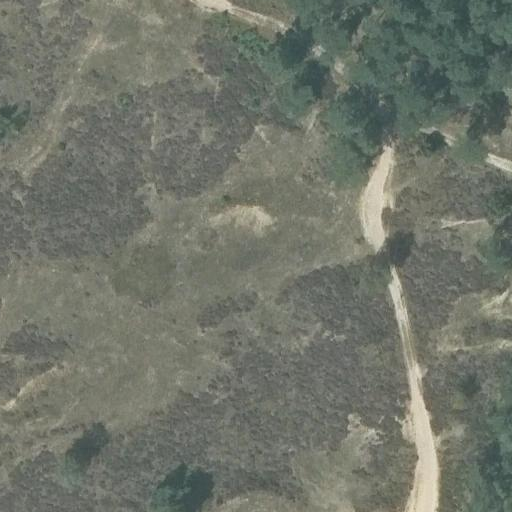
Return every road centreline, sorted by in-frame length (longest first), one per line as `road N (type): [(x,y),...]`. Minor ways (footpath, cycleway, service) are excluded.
road 1 (track): [(386,116),(377,230),(404,332),(427,486),(419,511)]
road 2 (track): [(187,0),(370,81),(386,116),(511,165)]
